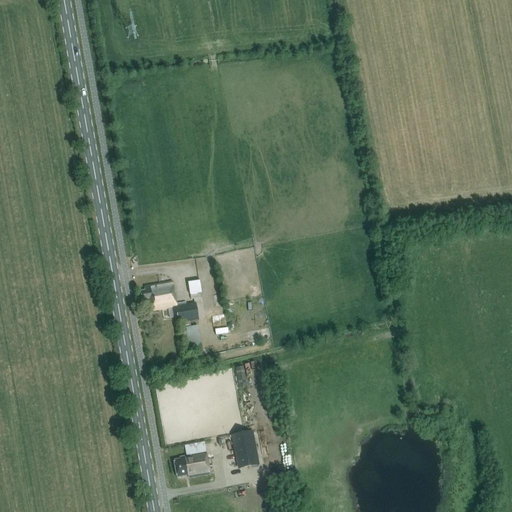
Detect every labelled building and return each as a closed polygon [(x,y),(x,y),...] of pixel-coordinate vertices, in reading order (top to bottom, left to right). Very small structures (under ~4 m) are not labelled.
[(201,293),(200,281),(188,283),(191,300),(201,298),(200,294),(201,293)] [(175,305),(171,283),(144,287),(144,290),(139,291),(141,301),(148,300),(150,312),(172,308),(175,323),(197,319),(194,305),(184,306),(184,303),(175,305)] [(201,350),(197,326),(181,329),(185,352),(201,350)] [(243,367),(235,369),(239,388),(247,387),(243,367)] [(249,432),(232,436),(239,468),(256,465),(249,432)] [(209,474),(205,453),(179,458),(179,460),(172,461),(176,478),(187,476),(188,478),(209,474)]
